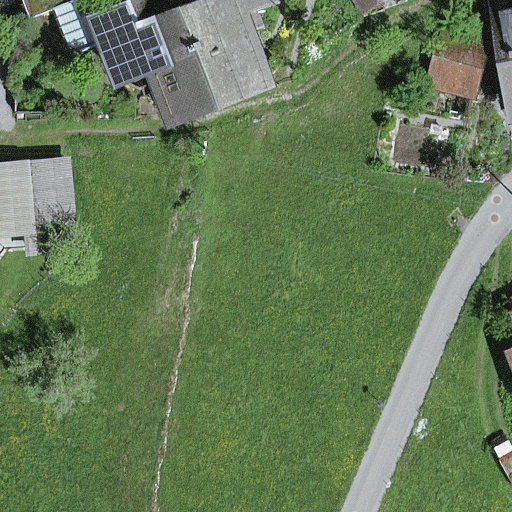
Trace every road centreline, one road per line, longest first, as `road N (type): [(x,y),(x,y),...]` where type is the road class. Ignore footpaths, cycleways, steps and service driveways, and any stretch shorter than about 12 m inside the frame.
road 1 (residential): [(511,202),(452,290),(358,511)]
road 2 (track): [(511,452),(497,420),(495,382),(503,209)]
